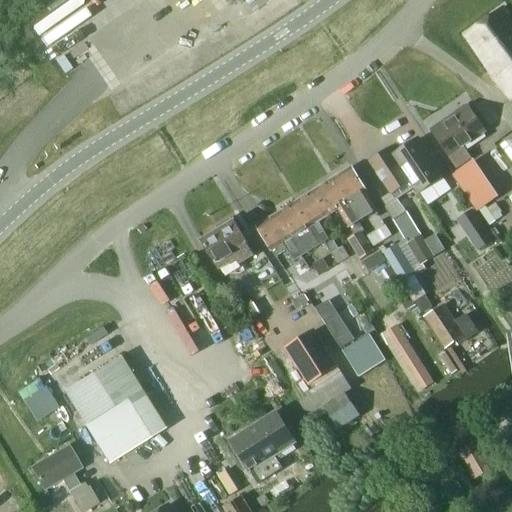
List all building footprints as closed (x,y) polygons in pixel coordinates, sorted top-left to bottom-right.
[(464,36),(510,103),(511,101),(511,20),(502,8),(464,36)] [(470,160),(462,148),(484,133),(466,106),(430,131),(456,169),(470,160)] [(418,138),(393,155),(419,195),(444,178),(418,138)] [(389,149),(368,162),(391,196),(394,200),(414,187),(389,149)] [(456,175),(478,208),(495,197),(472,164),(456,175)] [(351,168),(332,180),(346,204),(357,222),(366,217),(377,211),(366,192),(351,168)] [(332,180),(313,192),(327,215),(338,209),(344,219),(349,227),(357,222),(346,204),(332,180)] [(313,192),(294,203),(309,227),(308,227),(319,246),(328,240),(323,232),(319,235),(313,225),(327,215),(313,192)] [(294,203),(275,215),(290,239),(301,257),(309,252),(319,246),(308,227),(309,227),(294,203)] [(470,208),(454,219),(464,235),(477,253),(493,242),(484,229),(470,208)] [(393,221),(405,242),(419,234),(406,213),(393,221)] [(290,239),(275,215),(256,227),(271,251),(275,257),(286,251),(288,254),(293,262),(301,257),(290,239)] [(218,231),(201,241),(220,271),(237,260),(240,265),(254,256),(250,251),(251,251),(233,222),(230,223),(228,220),(216,228),(218,231)] [(361,235),(350,242),(356,251),(366,245),(361,235)] [(407,245),(420,265),(434,257),(421,237),(407,245)] [(387,261),(400,284),(402,283),(413,276),(414,275),(397,245),(382,254),(387,261)] [(331,254),(337,265),(348,258),(342,247),(331,254)] [(379,249),(361,260),(368,272),(387,261),(382,254),(379,249)] [(312,266),(318,277),(329,270),(322,259),(312,266)] [(413,276),(402,283),(403,283),(408,292),(415,302),(424,296),(426,295),(413,276)] [(254,302),(242,309),(250,321),(262,313),(254,302)] [(434,311),(424,317),(445,349),(455,342),(475,329),(466,315),(454,323),(442,306),(434,311)] [(337,315),(323,324),(333,340),(340,350),(353,341),(347,331),(337,315)] [(397,325),(387,332),(424,390),(434,384),(397,325)] [(314,331),(284,350),(306,386),(308,385),(314,394),(300,403),(313,425),(330,415),(338,429),(358,416),(344,394),(350,390),(336,367),(314,331)] [(341,352),(357,378),(385,361),(368,335),(341,352)] [(445,353),(439,357),(451,375),(457,371),(445,353)] [(118,357),(62,393),(84,427),(139,391),(118,357)] [(139,391),(84,427),(109,466),(164,430),(139,391)] [(230,443),(257,485),(282,469),(273,456),(294,443),(276,414),(230,443)] [(473,433),(453,444),(464,463),(483,451),(473,433)] [(67,447),(30,468),(43,491),(61,481),(68,492),(78,486),(72,474),(80,469),(67,447)] [(83,484),(79,486),(68,492),(78,511),(84,511),(98,504),(88,487),(86,488),(83,484)] [(365,511),(412,511),(420,507),(405,485),(365,511)]
